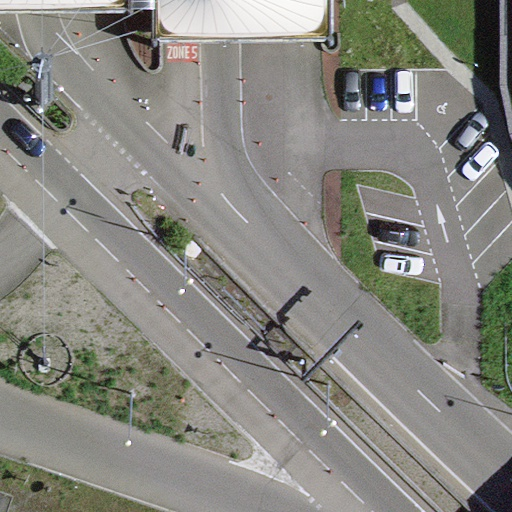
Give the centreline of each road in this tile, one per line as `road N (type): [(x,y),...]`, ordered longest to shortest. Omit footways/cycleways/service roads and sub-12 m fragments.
road 1 (motorway): [(511,469),(28,0)]
road 2 (motorway): [(0,148),(371,511)]
